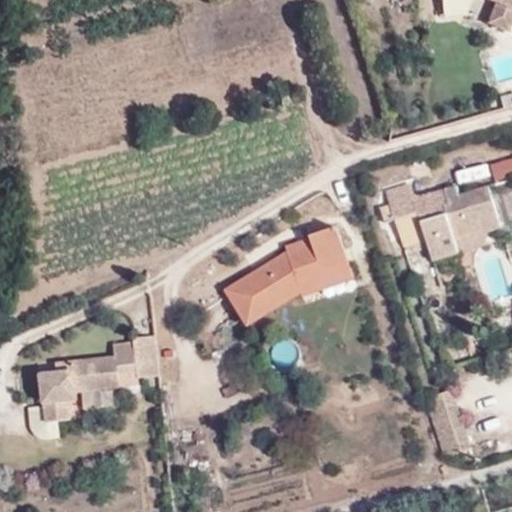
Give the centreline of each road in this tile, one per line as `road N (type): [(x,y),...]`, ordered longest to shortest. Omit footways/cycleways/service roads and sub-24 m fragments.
road 1 (residential): [(511,121),(348,167),(169,279)]
road 2 (residential): [(511,466),(349,511)]
